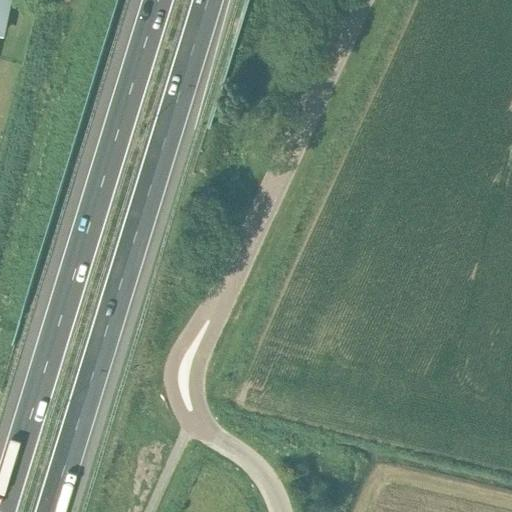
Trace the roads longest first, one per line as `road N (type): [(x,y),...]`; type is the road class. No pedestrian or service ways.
road 1 (unclassified): [(276,511),(253,469),(191,426),(177,391),(365,0)]
road 2 (motorway): [(49,511),(206,0)]
road 3 (motorway): [(157,0),(0,510)]
road 4 (unknown): [(71,0),(0,280)]
